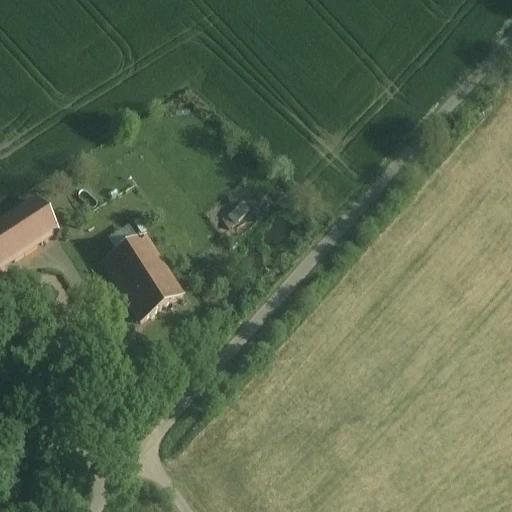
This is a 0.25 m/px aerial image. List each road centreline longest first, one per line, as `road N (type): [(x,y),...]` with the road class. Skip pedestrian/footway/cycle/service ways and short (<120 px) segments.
road 1 (unclassified): [(110,482),(511,38)]
road 2 (unclassified): [(0,361),(110,482)]
